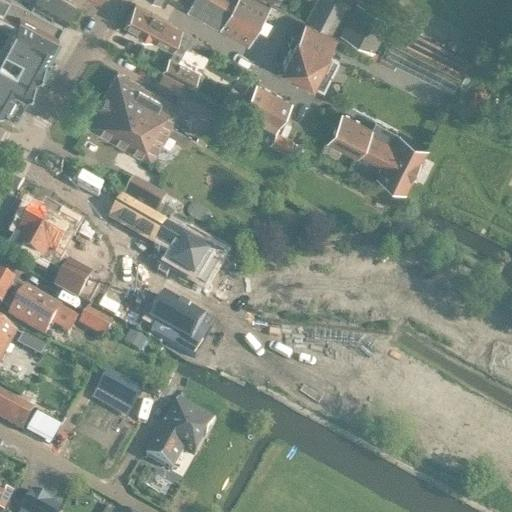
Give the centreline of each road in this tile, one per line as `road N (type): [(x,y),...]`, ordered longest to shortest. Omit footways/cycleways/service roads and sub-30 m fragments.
road 1 (residential): [(29,152),(119,0)]
road 2 (track): [(430,95),(431,119),(492,205),(511,217)]
